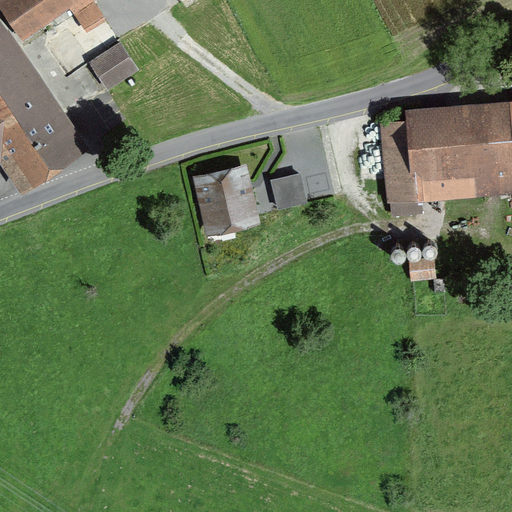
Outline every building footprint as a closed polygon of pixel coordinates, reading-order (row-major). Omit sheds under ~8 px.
[(64,10),(81,0),(0,0),(0,15),(15,40),(64,10)] [(85,0),(81,0),(64,10),(80,37),(101,25),(85,0)] [(0,28),(0,156),(21,187),(82,145),(0,28)] [(120,55),(89,74),(105,100),(136,81),(120,55)] [(511,116),(474,120),(479,183),(511,180),(511,116)] [(480,193),(479,183),(474,120),(406,125),(406,136),(382,138),(388,218),(421,216),(420,197),(480,193)] [(238,161),(184,175),(200,234),(254,220),(238,161)] [(296,173),(270,179),(277,207),(303,201),(296,173)]
